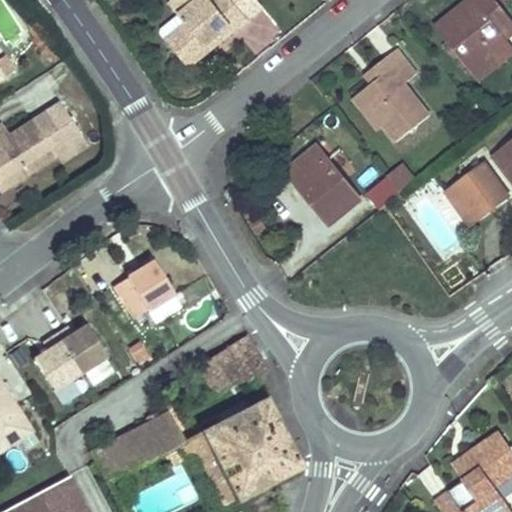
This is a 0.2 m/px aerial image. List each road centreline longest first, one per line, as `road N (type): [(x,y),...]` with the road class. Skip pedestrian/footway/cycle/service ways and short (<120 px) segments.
road 1 (residential): [(365,0),(167,158)]
road 2 (residential): [(10,270),(167,158)]
road 3 (secondary): [(63,0),(167,158)]
road 4 (secondary): [(167,158),(252,297)]
